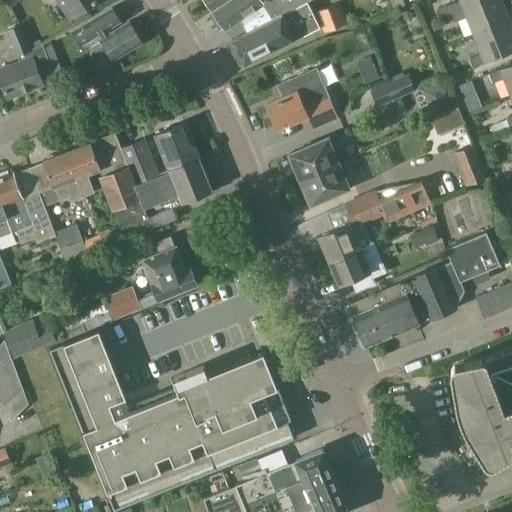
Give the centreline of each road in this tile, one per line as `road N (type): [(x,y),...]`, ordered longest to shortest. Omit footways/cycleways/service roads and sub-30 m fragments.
road 1 (tertiary): [(336,380),(194,57)]
road 2 (residential): [(0,134),(194,57)]
road 3 (residential): [(336,380),(511,315)]
road 4 (tertiary): [(394,511),(336,380)]
